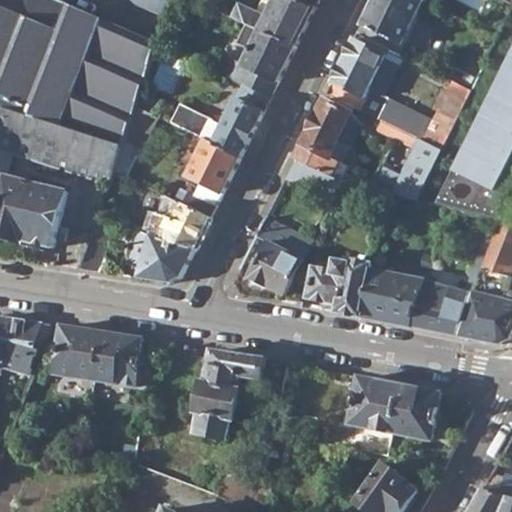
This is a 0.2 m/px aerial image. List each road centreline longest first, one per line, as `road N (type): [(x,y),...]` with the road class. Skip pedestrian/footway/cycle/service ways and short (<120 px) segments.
road 1 (residential): [(193,316),(351,0)]
road 2 (residential): [(193,316),(511,369)]
road 3 (residential): [(0,285),(193,316)]
road 4 (residential): [(449,511),(511,378)]
